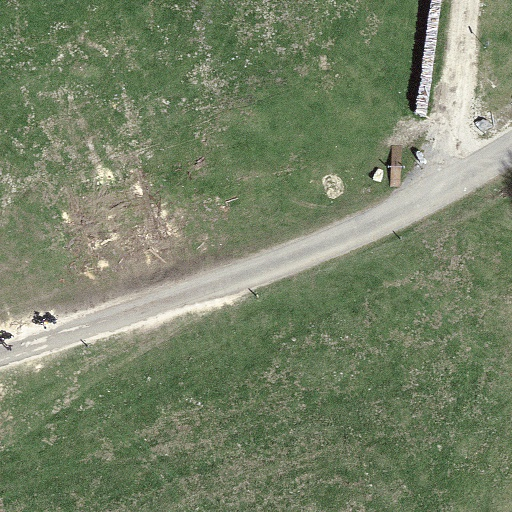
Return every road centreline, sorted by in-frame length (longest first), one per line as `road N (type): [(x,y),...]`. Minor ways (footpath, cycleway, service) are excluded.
road 1 (unclassified): [(511,149),(357,230),(0,349)]
road 2 (track): [(442,191),(463,0)]
